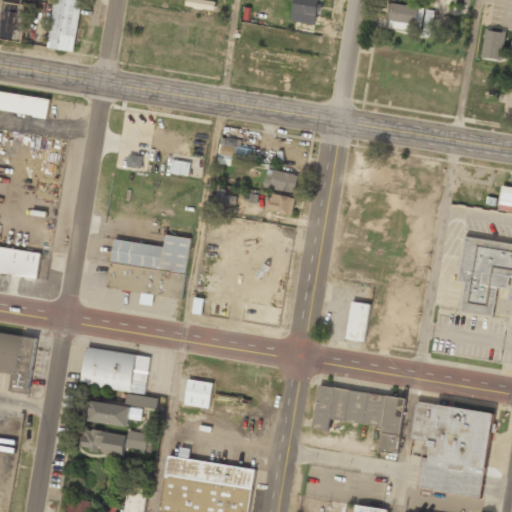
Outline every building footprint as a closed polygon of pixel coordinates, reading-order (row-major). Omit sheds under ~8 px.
[(23,0),(3,0),(0,28),(0,36),(23,40),(28,5),(23,4),(23,0)] [(54,0),(48,48),(75,51),(81,0),(54,0)] [(214,9),(215,1),(208,0),(186,0),(186,6),(214,9)] [(293,0),(291,22),(318,24),(320,0),(293,0)] [(422,6),(392,4),(390,28),(420,31),(422,6)] [(481,57),(501,60),(506,33),(486,29),(481,57)] [(0,91),(0,110),(48,118),(51,99),(0,91)] [(251,160),(253,149),(240,147),(242,140),(222,136),(218,153),(251,160)] [(143,156),(129,154),(127,166),(141,168),(143,156)] [(272,174),(267,173),(264,186),(294,193),(298,175),(274,169),(272,174)] [(502,186),(511,187),(511,211),(498,209),(502,186)] [(225,190),(217,189),(215,202),(233,205),(234,196),(224,195),(225,190)] [(294,197),(268,194),(267,211),(292,214),(294,197)] [(495,205),(496,198),(487,196),(486,203),(495,205)] [(183,301),(192,240),(166,236),(164,247),(114,240),(107,289),(142,294),(140,303),(151,305),(152,296),(183,301)] [(511,244),(465,237),(458,280),(465,281),(461,310),(491,315),(496,286),(508,288),(509,276),(511,276),(511,244)] [(0,275),(37,281),(41,255),(0,248),(0,275)] [(193,298),(193,312),(199,312),(201,298),(193,298)] [(364,341),(364,338),(370,304),(351,301),(345,338),(364,341)] [(29,395),(38,339),(0,332),(0,372),(13,375),(10,392),(29,395)] [(150,358),(86,349),(81,386),(145,395),(150,358)] [(210,408),(212,382),(187,380),(185,406),(210,408)] [(334,387),(318,384),(311,428),(327,431),(329,417),(334,387)] [(349,389),(334,387),(329,417),(344,420),(349,389)] [(367,392),(349,389),(344,420),(363,423),(367,392)] [(367,392),(363,423),(381,426),(386,395),(367,392)] [(396,453),(405,398),(386,395),(381,426),(377,450),(396,453)] [(478,497),(492,413),(417,400),(411,437),(428,440),(427,445),(431,445),(429,458),(422,456),(417,487),(478,497)] [(129,419),(141,420),(143,407),(86,401),(84,421),(128,425),(129,419)] [(82,450),(123,455),(124,448),(144,450),(144,452),(148,452),(151,434),(128,431),(128,435),(84,429),(82,450)] [(189,461),(190,451),(181,450),(180,458),(168,457),(161,511),(249,511),(255,470),(189,461)]
